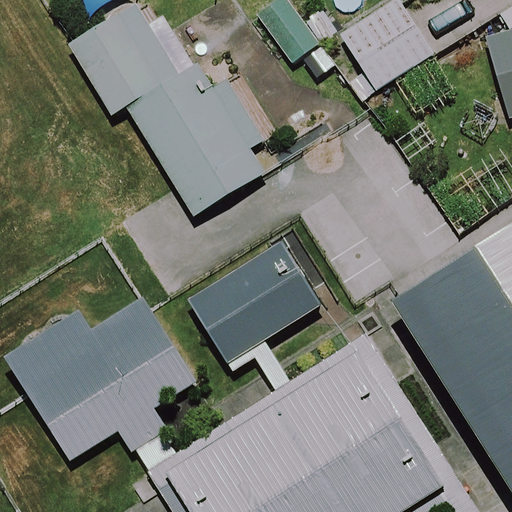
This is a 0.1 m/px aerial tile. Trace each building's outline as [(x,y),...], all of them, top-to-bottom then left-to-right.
[(149,0),(137,0),(68,46),(190,230),(268,178),(149,0)] [(315,51),(278,2),(251,22),(287,71),(315,51)] [(428,61),(393,6),(335,43),(370,98),(428,61)] [(511,124),(511,40),(478,50),(502,128),(511,124)] [(511,234),(404,306),(511,468),(511,234)] [(318,306),(281,250),(187,311),(224,368),(318,306)] [(195,385),(136,295),(84,329),(73,311),(0,359),(0,373),(64,471),(195,385)] [(358,360),(161,489),(176,511),(421,511),(448,495),(358,360)]
